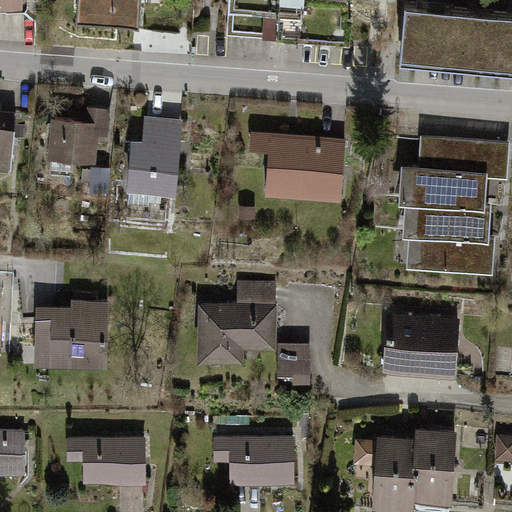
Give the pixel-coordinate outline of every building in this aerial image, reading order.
[(213,0),(211,26),(335,35),(337,6),(290,3),(289,0),(213,0)] [(501,15),(384,5),(380,55),(496,65),(501,15)] [(79,120),(43,115),(38,155),(87,162),(91,133),(104,135),(108,106),(81,103),(79,120)] [(173,123),(128,116),(116,192),(161,199),(173,123)] [(498,144),(412,132),(406,167),(389,165),(384,205),(393,206),(390,232),(401,233),(397,262),(480,273),(498,144)] [(332,198),(335,139),(241,134),(240,156),(257,157),(255,194),(332,198)] [(238,302),(194,302),(194,366),(265,365),(265,378),(300,378),(300,342),(275,342),(275,281),(238,281),(238,302)] [(64,308),(25,306),(22,365),(97,368),(100,303),(65,302),(64,308)] [(381,314),(379,374),(454,376),(456,316),(381,314)] [(367,442),(351,441),(350,466),(362,466),(361,508),(400,510),(401,498),(442,499),(444,430),(407,428),(406,438),(367,437),(367,442)] [(22,429),(0,429),(0,471),(22,472),(22,429)] [(511,431),(501,431),(499,457),(511,457),(511,431)] [(139,483),(140,437),(64,436),(63,482),(139,483)] [(209,462),(221,462),(221,484),(288,484),(288,437),(209,437),(209,462)]
